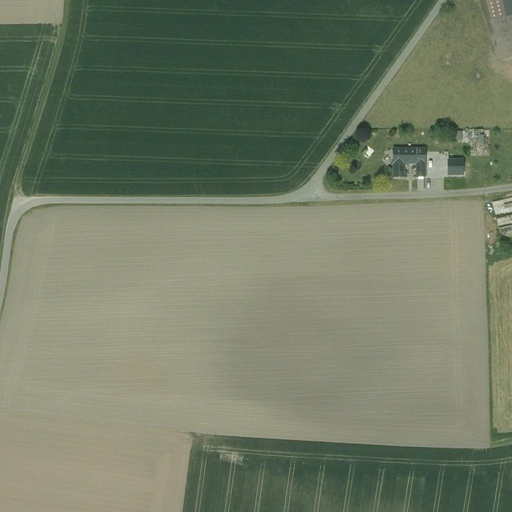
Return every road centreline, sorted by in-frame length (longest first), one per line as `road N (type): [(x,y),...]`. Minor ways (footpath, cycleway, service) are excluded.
road 1 (unclassified): [(443,0),(310,192),(281,200),(25,204),(13,211),(0,295)]
road 2 (track): [(69,0),(13,211)]
